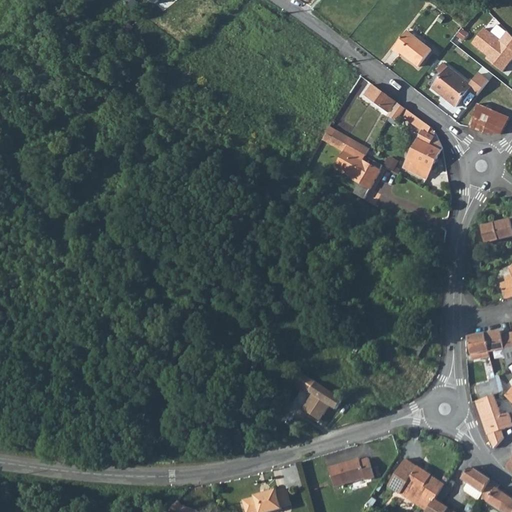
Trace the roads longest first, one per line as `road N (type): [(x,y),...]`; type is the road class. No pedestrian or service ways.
road 1 (residential): [(0,460),(81,474),(198,474),(443,409)]
road 2 (tertiary): [(279,0),(449,132),(482,168)]
road 3 (tertiary): [(482,168),(460,227),(453,321)]
